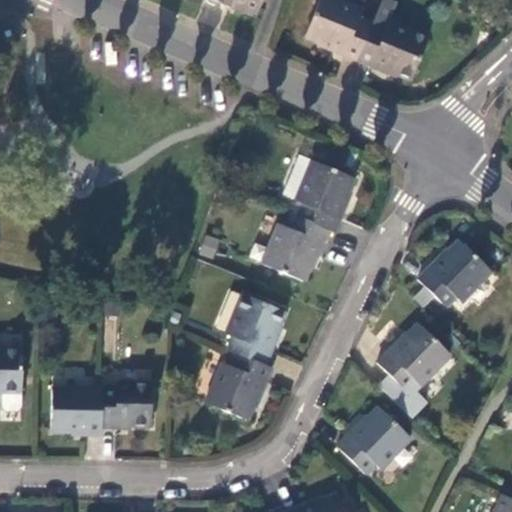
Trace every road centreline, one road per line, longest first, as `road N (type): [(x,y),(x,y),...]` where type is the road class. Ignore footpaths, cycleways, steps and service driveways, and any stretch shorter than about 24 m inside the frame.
road 1 (residential): [(0,477),(216,477),(277,452),(378,251),(438,152)]
road 2 (tertiary): [(82,0),(438,152)]
